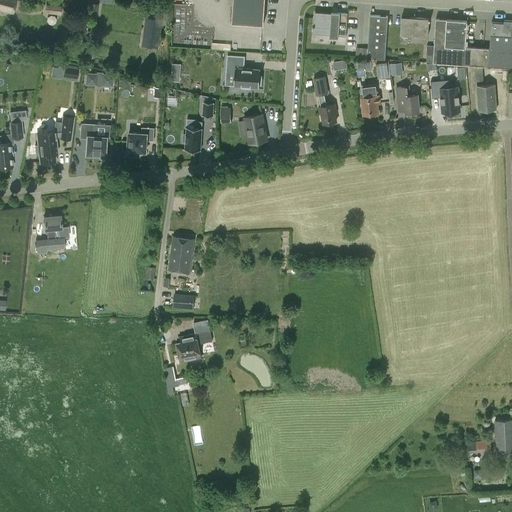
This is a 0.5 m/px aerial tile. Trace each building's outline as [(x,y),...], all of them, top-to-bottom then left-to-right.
[(16,0),(0,0),(0,10),(13,14),(16,0)] [(233,0),(232,22),(263,24),(264,0),(233,0)] [(90,3),(89,15),(96,16),(97,4),(90,3)] [(189,42),(212,43),(212,27),(195,27),(195,4),(177,3),(176,29),(197,29),(197,38),(189,38),(189,42)] [(44,13),(61,15),(62,6),(45,4),(44,13)] [(312,26),(312,28),(314,28),(314,31),(330,32),(329,36),(338,37),(338,35),(346,36),(347,13),(340,13),(340,12),(331,11),(331,15),(315,14),(314,26),(312,26)] [(359,57),(367,58),(384,59),(387,16),(370,15),(368,48),(359,47),(359,57)] [(401,16),(400,34),(428,36),(429,21),(430,21),(430,19),(429,19),(429,18),(401,16)] [(482,65),(483,48),(465,46),(467,20),(436,18),(434,45),(433,61),(482,65)] [(146,22),(142,46),(156,48),(158,48),(161,24),(157,23),(146,22)] [(483,48),(482,65),(511,66),(511,22),(491,22),(490,48),(483,48)] [(426,61),(433,61),(434,45),(427,45),(426,61)] [(244,68),(244,56),(227,55),(227,68),(229,68),(229,74),(235,74),(234,84),(242,84),(242,88),(250,88),(251,85),(259,85),(259,84),(261,84),(262,76),(260,75),(260,69),(244,68)] [(376,63),(378,79),(389,77),(387,61),(376,63)] [(172,62),(171,79),(180,79),(181,63),(172,62)] [(366,70),(366,62),(357,62),(357,71),(366,70)] [(389,64),(391,75),(403,74),(402,62),(389,64)] [(53,67),(51,77),(63,78),(64,77),(77,79),(78,69),(58,66),(58,68),(53,67)] [(473,70),(474,81),(484,81),(483,70),(473,70)] [(85,84),(96,85),(96,86),(101,87),(101,86),(113,86),(114,74),(103,74),(103,72),(96,71),(96,73),(85,72),(85,84)] [(329,93),(325,76),(313,78),(316,96),(318,95),(325,94),(329,93)] [(441,97),(441,102),(441,103),(442,112),(460,111),(459,103),(460,103),(460,102),(459,102),(458,96),(459,96),(459,95),(458,87),(450,88),(449,79),(431,81),(432,97),(440,97),(440,98),(441,97)] [(380,102),(379,94),(377,94),(376,83),(361,85),(364,114),(378,112),(377,103),(380,102)] [(477,85),(479,110),(497,108),(495,83),(477,85)] [(419,111),(418,94),(410,95),(409,85),(395,86),(397,102),(405,102),(406,112),(419,111)] [(335,102),(326,104),(325,94),(318,95),(320,105),(319,105),(320,112),(322,112),(323,123),(330,122),(330,123),(335,122),(335,121),(337,121),(335,112),(336,112),(335,102)] [(202,115),(213,116),(214,102),(203,101),(202,115)] [(231,122),(230,107),(227,107),(227,104),(220,104),(221,123),(231,122)] [(245,116),(249,143),(267,139),(262,113),(245,116)] [(41,162),(56,161),(55,152),(57,152),(56,137),(60,137),(71,138),(74,117),(63,116),(62,122),(56,121),(54,131),(37,133),(39,144),(35,145),(36,154),(40,154),(41,162)] [(5,167),(13,166),(11,143),(14,143),(13,137),(23,136),(21,121),(11,122),(12,133),(3,134),(4,142),(0,142),(0,168),(5,168),(5,167)] [(186,126),(186,134),(183,133),(183,141),(185,141),(185,149),(201,150),(202,127),(202,122),(196,121),(196,127),(186,126)] [(81,122),(80,136),(87,137),(86,154),(105,155),(106,136),(94,135),(95,123),(81,122)] [(154,140),(155,127),(142,127),(142,133),(129,132),(128,153),(130,153),(130,155),(137,155),(137,153),(139,153),(139,151),(146,151),(147,140),(154,140)] [(61,214),(44,216),(46,229),(47,229),(48,238),(37,239),(38,252),(46,252),(46,249),(66,247),(65,236),(69,236),(68,227),(62,228),(61,214)] [(174,235),(169,269),(190,272),(194,238),(174,235)] [(147,266),(146,277),(154,279),(156,267),(147,266)] [(195,295),(174,293),(173,307),(193,309),(195,295)] [(177,342),(181,361),(202,357),(199,343),(213,340),(211,329),(188,334),(189,340),(177,342)] [(173,366),(164,368),(168,394),(174,393),(173,387),(180,385),(179,385),(189,383),(188,376),(176,379),(173,366)] [(511,418),(494,420),(496,448),(511,447),(511,418)] [(201,425),(193,425),(194,440),(202,440),(201,425)] [(453,453),(468,452),(491,451),(490,441),(452,444),(453,453)]
